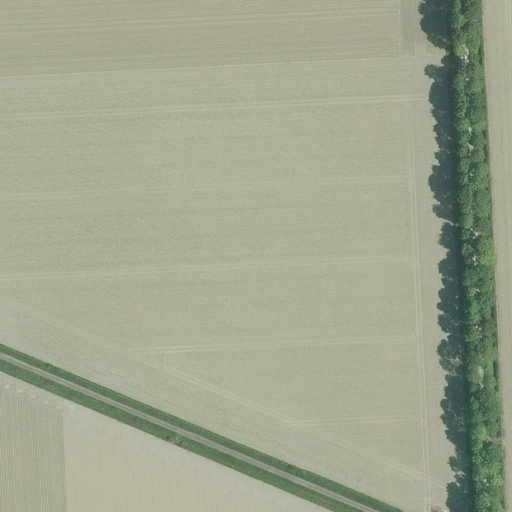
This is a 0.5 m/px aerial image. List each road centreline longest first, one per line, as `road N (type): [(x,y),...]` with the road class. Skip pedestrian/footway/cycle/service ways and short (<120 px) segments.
road 1 (unclassified): [(486,511),(459,0)]
road 2 (track): [(0,355),(373,511)]
